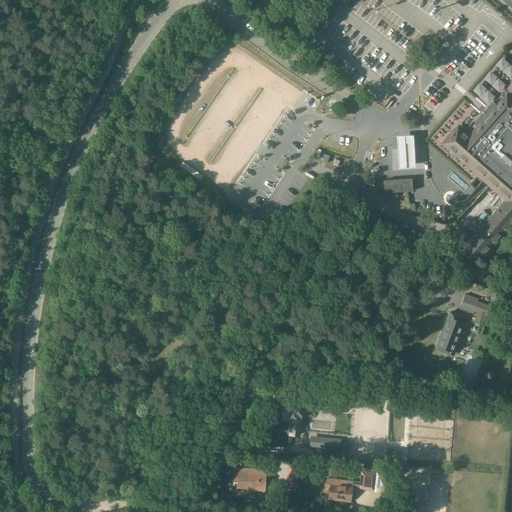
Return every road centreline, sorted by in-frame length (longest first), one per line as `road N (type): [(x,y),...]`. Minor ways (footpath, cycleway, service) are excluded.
road 1 (unclassified): [(193,511),(46,493),(32,475),(25,418),(28,344),(50,227),(106,97),(174,0)]
road 2 (unclassified): [(401,214),(346,179),(385,123),(229,15)]
road 3 (unclassified): [(193,511),(252,374)]
